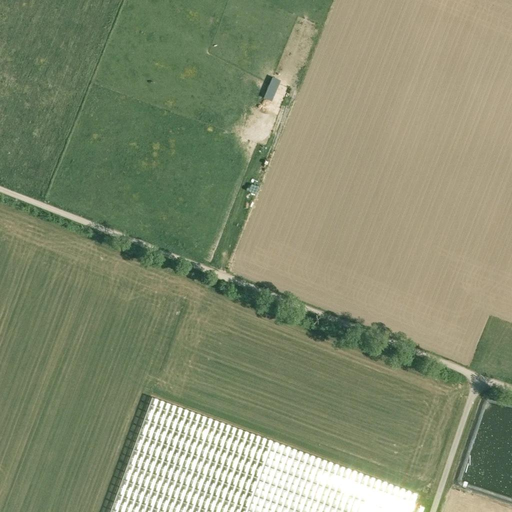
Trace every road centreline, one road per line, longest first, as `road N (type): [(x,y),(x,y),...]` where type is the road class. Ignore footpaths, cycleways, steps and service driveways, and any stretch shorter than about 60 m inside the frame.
road 1 (unclassified): [(478,377),(0,189)]
road 2 (unclassified): [(432,511),(478,377)]
